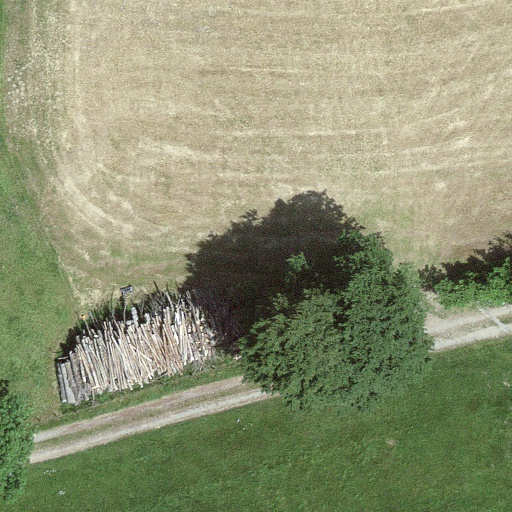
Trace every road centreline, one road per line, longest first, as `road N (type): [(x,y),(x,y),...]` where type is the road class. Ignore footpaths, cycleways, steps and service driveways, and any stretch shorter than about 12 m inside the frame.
road 1 (track): [(511,318),(0,452)]
road 2 (track): [(242,511),(291,379)]
